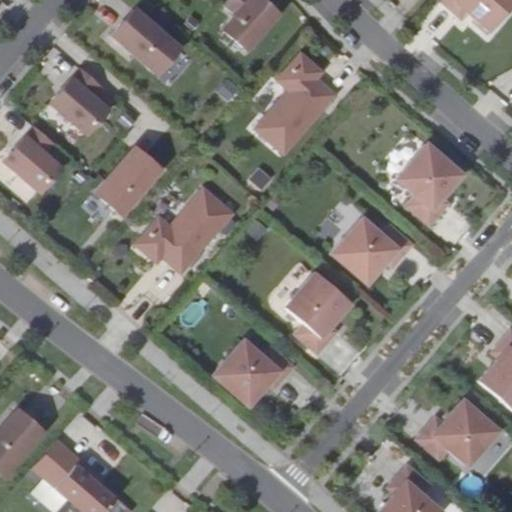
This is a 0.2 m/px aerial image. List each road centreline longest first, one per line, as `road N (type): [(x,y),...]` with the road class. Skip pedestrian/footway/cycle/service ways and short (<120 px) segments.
road 1 (residential): [(511,236),(277,499)]
road 2 (unclassified): [(277,499),(0,285)]
road 3 (residential): [(342,0),(511,156)]
